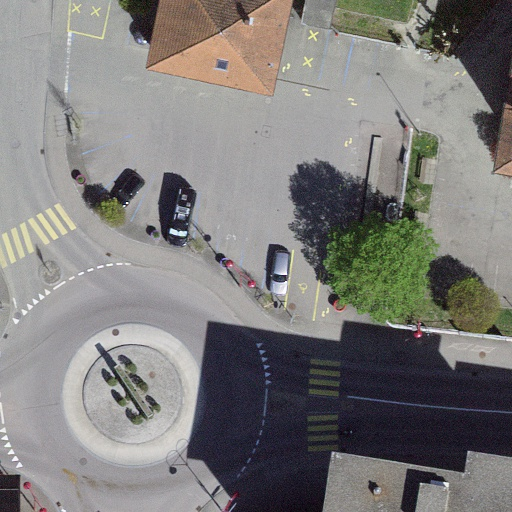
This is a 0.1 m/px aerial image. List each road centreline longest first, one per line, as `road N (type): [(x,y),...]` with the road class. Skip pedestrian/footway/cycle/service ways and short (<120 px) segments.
road 1 (residential): [(19,0),(12,33),(16,164),(30,229),(53,286),(74,313)]
road 2 (primary): [(511,421),(236,405)]
road 3 (primary): [(236,405),(227,348),(186,305),(129,292),(74,313)]
road 4 (primary): [(129,492),(167,488),(200,470),(224,441),(236,405)]
road 5 (primary): [(38,414),(71,468),(129,492)]
